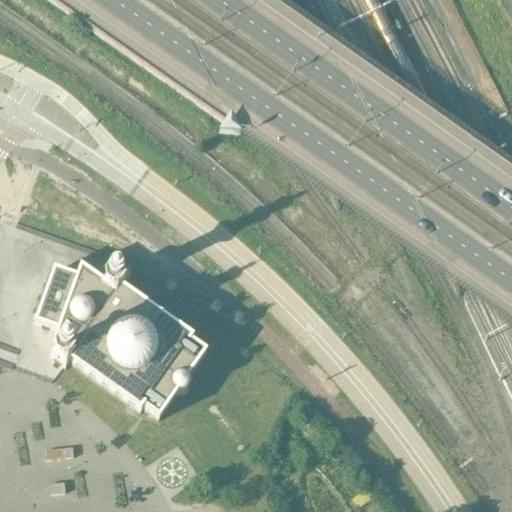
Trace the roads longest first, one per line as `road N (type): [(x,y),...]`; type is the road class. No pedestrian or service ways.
road 1 (secondary): [(96,0),(511,287)]
road 2 (secondary): [(344,372),(371,343),(369,316),(208,0)]
road 3 (unclassified): [(344,372),(247,289),(0,198)]
road 4 (secondary): [(511,215),(203,0)]
road 5 (secondary): [(344,372),(451,511)]
